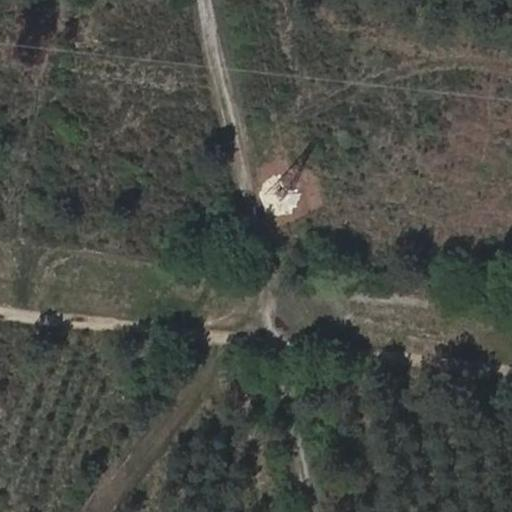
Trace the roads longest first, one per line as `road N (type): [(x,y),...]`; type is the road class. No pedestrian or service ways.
road 1 (track): [(212,0),(311,511)]
road 2 (track): [(511,370),(0,313)]
road 3 (track): [(231,334),(105,511)]
